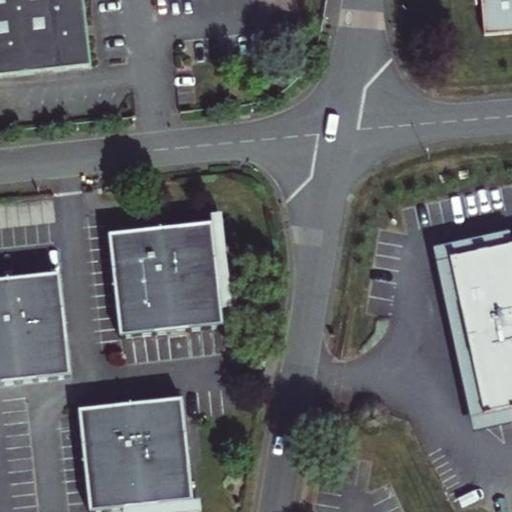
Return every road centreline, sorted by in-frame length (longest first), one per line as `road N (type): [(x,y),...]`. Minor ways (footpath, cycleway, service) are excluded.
road 1 (unclassified): [(273,511),(343,131)]
road 2 (residential): [(343,131),(0,171)]
road 3 (unknown): [(270,0),(254,16),(174,36),(146,73),(6,91)]
road 4 (residential): [(511,116),(343,131)]
road 5 (unclassified): [(343,131),(360,0)]
